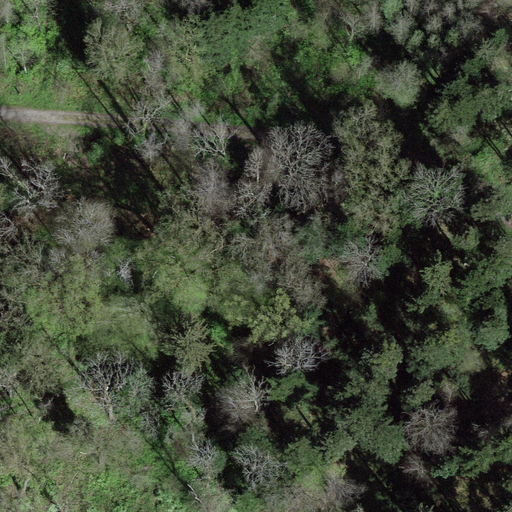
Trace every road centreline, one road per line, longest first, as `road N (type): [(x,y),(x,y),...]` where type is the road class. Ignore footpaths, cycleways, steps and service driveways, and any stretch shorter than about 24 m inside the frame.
road 1 (track): [(0,105),(323,134),(396,148),(466,177)]
road 2 (track): [(466,177),(327,25)]
